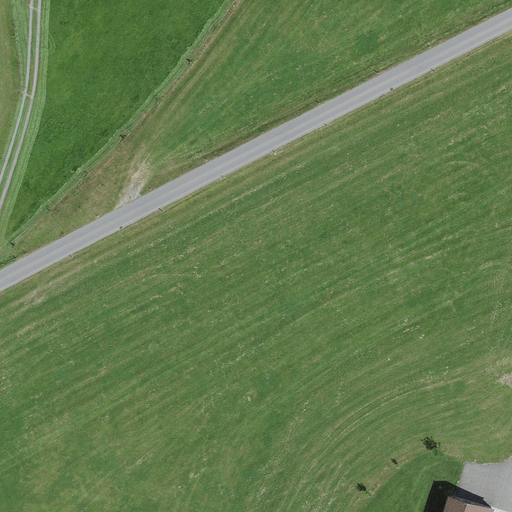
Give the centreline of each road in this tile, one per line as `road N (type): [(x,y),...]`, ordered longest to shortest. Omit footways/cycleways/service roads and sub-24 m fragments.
road 1 (unclassified): [(0,281),(511,20)]
road 2 (track): [(0,193),(30,98),(36,0)]
